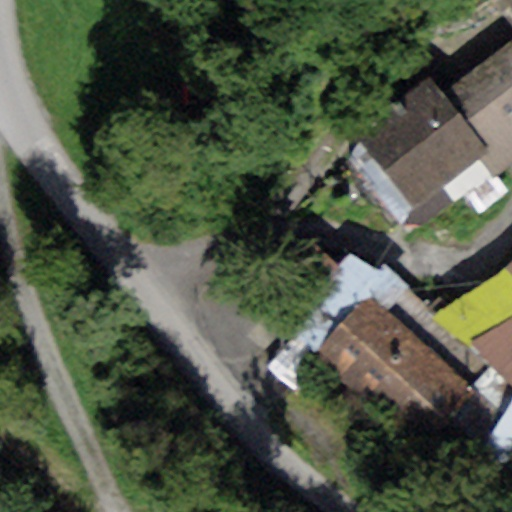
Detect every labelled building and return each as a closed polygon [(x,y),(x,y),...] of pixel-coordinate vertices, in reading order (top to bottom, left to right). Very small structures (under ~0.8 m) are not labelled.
[(511,26),(511,39),(446,92),(489,147),(504,163),(511,156),(511,0),(500,0),(494,5),(511,26)] [(431,74),(355,133),(413,207),(489,147),(446,92),(431,74)] [(511,261),(504,270),(431,316),(511,373),(511,261)] [(474,390),(367,298),(315,359),(422,451),(474,390)] [(511,511),(511,391),(453,493),(485,511),(511,511)]
